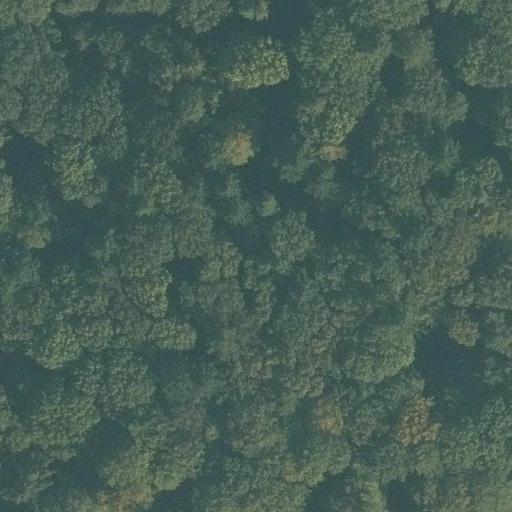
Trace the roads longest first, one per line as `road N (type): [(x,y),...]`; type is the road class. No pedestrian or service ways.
road 1 (track): [(511,205),(28,511)]
road 2 (tertiary): [(132,511),(0,339)]
